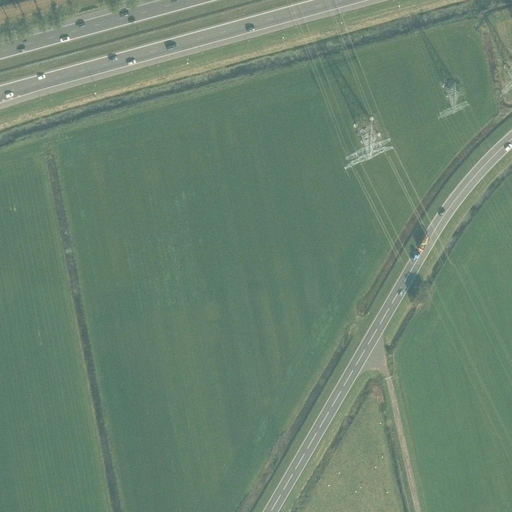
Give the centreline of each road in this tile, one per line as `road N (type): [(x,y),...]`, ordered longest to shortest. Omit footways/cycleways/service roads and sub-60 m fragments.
road 1 (secondary): [(270,511),(443,216),(511,138)]
road 2 (motorway): [(0,94),(344,0)]
road 3 (motorway): [(188,0),(0,51)]
road 4 (track): [(418,511),(387,378),(363,351)]
